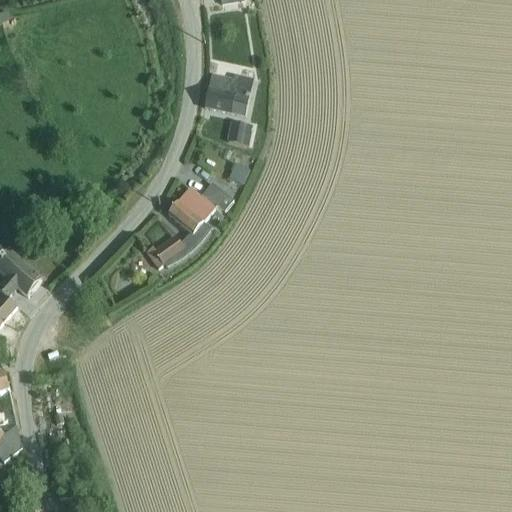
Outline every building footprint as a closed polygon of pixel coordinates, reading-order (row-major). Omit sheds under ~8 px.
[(250,0),(220,0),(222,9),(245,4),(251,4),(250,0)] [(9,13),(0,15),(0,25),(12,22),(9,13)] [(222,72),(239,73),(240,60),(223,60),(222,72)] [(209,93),(206,112),(247,120),(255,83),(252,82),(254,72),(241,70),(239,79),(235,78),(234,83),(213,79),(209,93)] [(232,125),(228,145),(259,152),(262,133),(262,131),(232,125)] [(236,167),(230,181),(243,187),(249,173),(236,167)] [(154,251),(147,256),(159,272),(165,268),(168,272),(196,254),(212,233),(204,227),(218,210),(226,215),(235,204),(213,187),(202,200),(191,192),(169,219),(192,239),(182,250),(175,241),(156,255),(154,251)] [(0,331),(18,312),(9,303),(18,292),(28,301),(43,285),(39,282),(39,278),(31,272),(27,270),(8,252),(0,259),(0,278),(7,285),(0,293),(0,331)] [(36,311),(53,296),(46,288),(29,303),(36,311)] [(0,459),(6,467),(23,453),(18,430),(17,430),(9,437),(0,431),(0,398),(11,395),(5,374),(4,375),(0,365),(0,459)]
